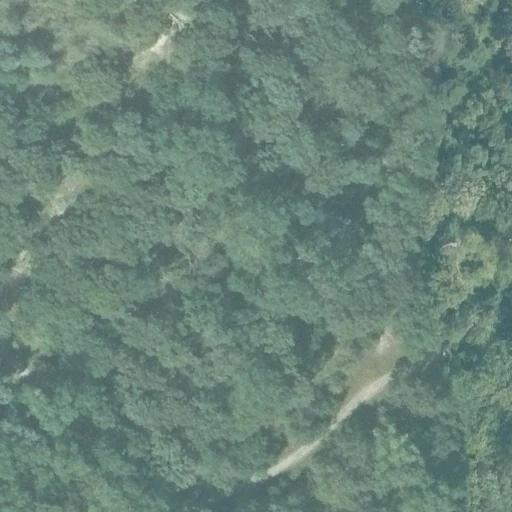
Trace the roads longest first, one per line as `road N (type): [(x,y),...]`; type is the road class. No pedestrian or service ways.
road 1 (track): [(196,511),(261,480),(380,391),(511,314)]
road 2 (track): [(80,511),(53,406),(26,377)]
